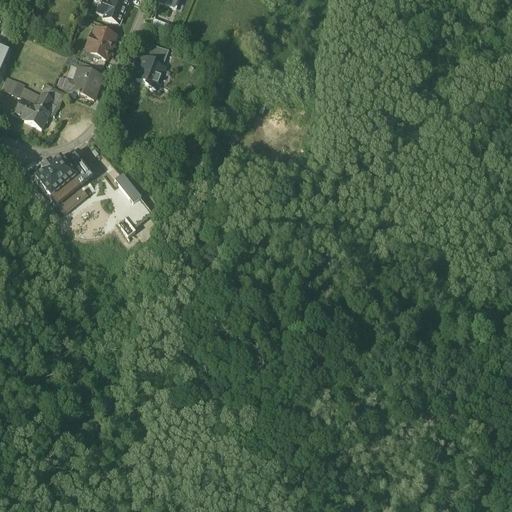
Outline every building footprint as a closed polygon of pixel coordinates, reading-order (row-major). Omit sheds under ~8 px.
[(0,0),(0,18),(4,21),(12,18),(13,17),(16,11),(16,9),(13,2),(12,1),(12,0),(0,0)] [(140,3),(131,0),(114,0),(114,2),(113,2),(112,4),(112,5),(111,10),(118,12),(114,21),(130,27),(131,26),(133,21),(138,9),(137,9),(139,4),(140,3)] [(76,8),(53,1),(47,19),(70,27),(76,8)] [(177,28),(163,23),(152,49),(166,55),(177,28)] [(114,42),(123,46),(129,29),(120,25),(119,27),(114,25),(109,39),(114,41),(114,42)] [(122,48),(106,42),(103,50),(96,47),(94,52),(93,52),(92,54),(93,55),(91,60),(98,62),(97,66),(113,72),(113,71),(115,66),(116,66),(120,54),(122,49),(122,48)] [(164,72),(147,65),(145,72),(161,79),(164,72)] [(97,79),(90,76),(87,84),(85,83),(81,94),(88,96),(86,102),(87,102),(86,103),(88,106),(91,107),(94,106),(95,105),(98,106),(100,107),(104,95),(108,94),(106,91),(109,84),(102,81),(101,79),(99,78),(97,79)] [(162,97),(145,91),(140,103),(140,105),(148,108),(147,110),(156,113),(162,97)] [(94,106),(91,107),(88,106),(86,103),(83,112),(85,113),(96,117),(98,113),(97,107),(98,106),(95,105),(94,106)] [(74,109),(62,104),(58,111),(71,116),(74,109)] [(140,105),(137,104),(129,124),(139,128),(138,130),(149,134),(157,114),(156,113),(147,110),(148,108),(140,105)] [(95,123),(73,116),(69,128),(66,138),(65,139),(87,146),(95,123)] [(13,130),(3,124),(0,130),(0,137),(7,141),(13,130)] [(69,128),(62,125),(58,136),(66,138),(69,128)] [(20,133),(13,130),(7,141),(13,145),(20,133)] [(47,135),(41,132),(36,141),(42,144),(46,137),(47,135)] [(59,142),(46,137),(42,144),(48,147),(42,159),(45,160),(49,163),(59,142)] [(42,144),(36,141),(30,153),(36,156),(42,144)] [(42,144),(36,156),(42,159),(48,147),(42,144)] [(27,151),(16,146),(9,161),(20,166),(27,151)] [(30,153),(27,151),(20,166),(19,168),(28,172),(36,156),(30,153)] [(42,159),(36,156),(28,172),(37,176),(45,160),(42,159)] [(68,198),(57,207),(55,205),(46,212),(41,207),(29,216),(34,222),(29,226),(44,245),(45,244),(59,260),(82,241),(76,232),(87,223),(68,198)]
